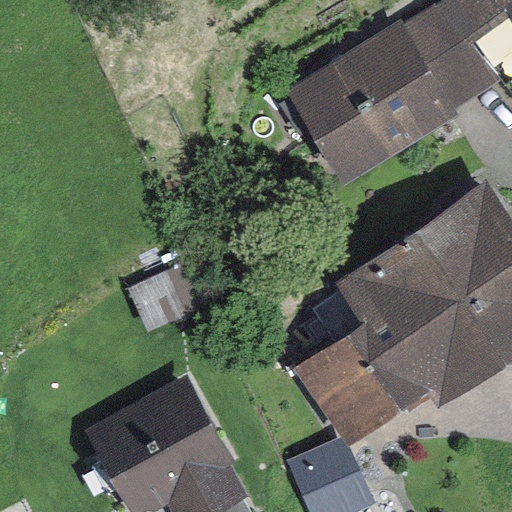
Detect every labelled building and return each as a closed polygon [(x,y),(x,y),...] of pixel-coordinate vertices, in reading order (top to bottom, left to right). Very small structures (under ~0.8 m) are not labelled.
[(509,0),(441,0),(397,30),(445,105),(511,62),(511,17),(503,4),(509,0)] [(511,17),(511,0),(509,0),(503,4),(511,17)] [(338,173),(445,105),(397,30),(391,21),(285,89),(338,173)] [(376,310),(421,376),(434,394),(511,342),(511,229),(479,180),(336,276),(364,317),(376,310)] [(342,429),(421,376),(376,310),(364,317),(297,363),(342,429)] [(101,423),(151,509),(181,492),(191,511),(219,511),(264,487),(246,455),(253,451),(203,365),(101,423)] [(340,511),(367,501),(341,442),(291,463),(312,511),(340,511)]
